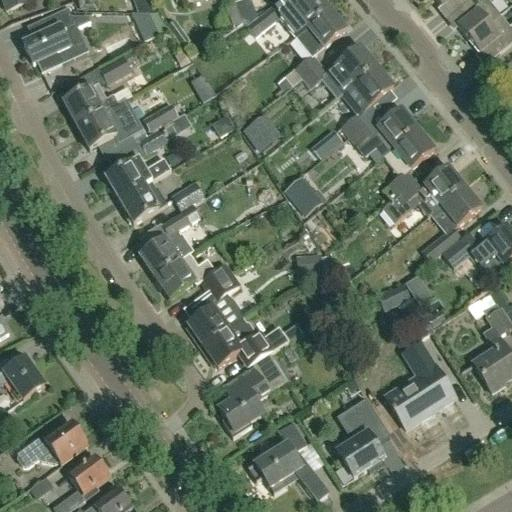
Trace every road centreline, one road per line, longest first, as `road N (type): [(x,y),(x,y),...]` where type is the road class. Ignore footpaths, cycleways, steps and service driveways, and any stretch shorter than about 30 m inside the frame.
road 1 (residential): [(153,442),(194,406),(191,378),(61,181),(0,58)]
road 2 (tertiary): [(153,442),(0,206)]
road 3 (residential): [(511,184),(378,0)]
road 4 (unclassified): [(350,511),(511,410)]
